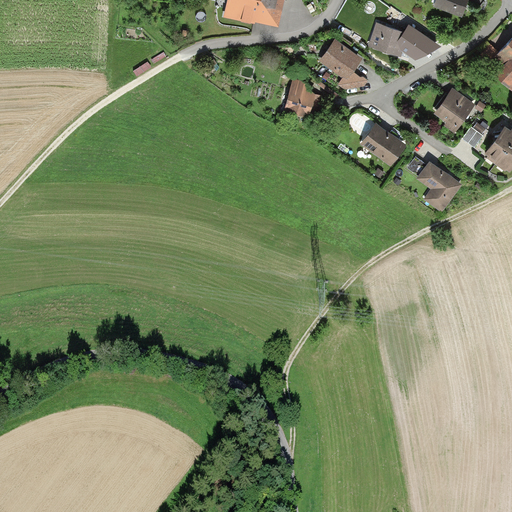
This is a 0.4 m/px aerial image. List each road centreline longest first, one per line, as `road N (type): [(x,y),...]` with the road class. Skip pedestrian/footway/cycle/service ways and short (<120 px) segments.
road 1 (unclassified): [(293,511),(270,415),(220,374),(141,353),(101,354),(45,369),(0,396)]
road 2 (track): [(286,460),(293,437),(286,368),(337,292),(391,248),(511,188)]
road 3 (track): [(0,203),(88,113),(185,52)]
road 4 (residential): [(511,1),(476,38),(375,94)]
